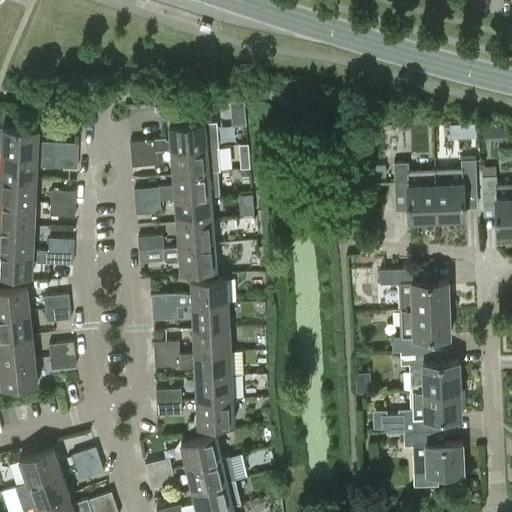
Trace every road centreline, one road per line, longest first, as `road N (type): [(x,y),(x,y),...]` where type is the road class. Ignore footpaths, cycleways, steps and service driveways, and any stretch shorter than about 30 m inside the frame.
road 1 (residential): [(103,412),(137,401),(119,143),(103,136),(90,145),(90,363)]
road 2 (secondary): [(511,81),(236,0)]
road 3 (residential): [(497,511),(492,307),(500,284)]
road 4 (residential): [(377,251),(473,256),(500,284)]
